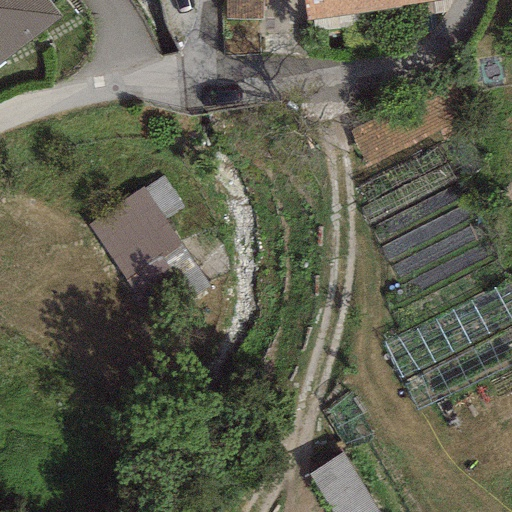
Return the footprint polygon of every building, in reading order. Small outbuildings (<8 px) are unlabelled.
[(0,0),(0,65),(50,29),(28,0),(0,0)] [(260,24),(259,0),(224,0),(225,25),(260,24)] [(449,10),(448,0),(297,0),(301,28),(449,10)] [(466,134),(452,98),(384,126),(399,162),(466,134)] [(178,256),(141,199),(81,238),(129,313),(169,287),(158,269),(178,256)] [(386,511),(354,453),(304,481),(320,511),(386,511)]
